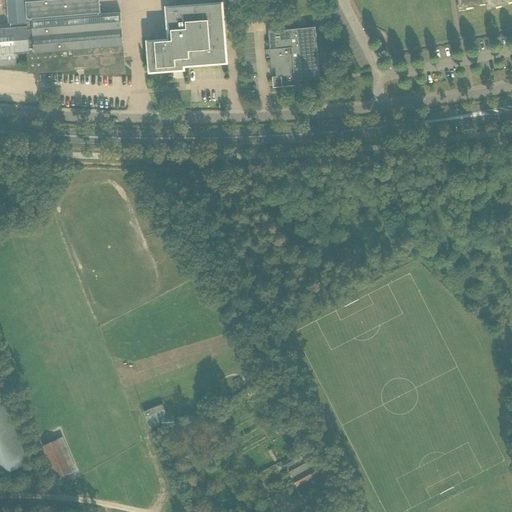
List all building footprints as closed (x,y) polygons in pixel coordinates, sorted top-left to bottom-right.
[(7,0),(10,28),(0,28),(0,66),(16,65),(15,53),(27,52),(27,53),(28,73),(76,69),(83,69),(100,67),(100,75),(125,73),(124,65),(124,63),(120,12),(101,14),(99,0),(7,0)] [(184,65),(227,62),(222,4),(166,8),(170,40),(148,42),(150,71),(184,69),(184,65)] [(290,29),(268,31),(271,68),(275,68),(276,76),(272,77),(273,88),(282,87),(282,81),(285,80),(286,84),(295,83),(295,80),(299,80),(320,78),(315,27),(295,29),(295,30),(291,31),(290,29)] [(0,396),(0,473),(28,463),(0,396)] [(143,411),(146,419),(166,412),(163,404),(143,411)] [(306,426),(303,421),(296,425),(299,430),(306,426)] [(69,472),(56,440),(42,447),(55,478),(69,472)] [(323,469),(312,450),(307,453),(311,460),(289,472),(297,486),(319,474),(318,472),(323,469)] [(281,463),(284,469),(303,459),(300,453),(281,463)] [(279,506),(293,499),(287,488),(285,489),(284,487),(276,491),(277,493),(273,495),(279,506)]
